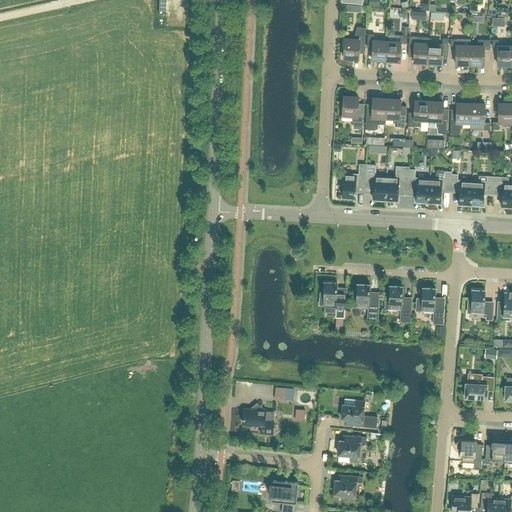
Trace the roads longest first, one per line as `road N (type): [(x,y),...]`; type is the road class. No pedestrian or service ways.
road 1 (secondary): [(200,455),(210,211)]
road 2 (secondary): [(210,211),(221,0)]
road 3 (residential): [(511,79),(328,73)]
road 4 (residential): [(328,73),(321,218)]
road 5 (residential): [(447,415),(455,276)]
road 6 (tertiary): [(458,226),(321,218)]
road 7 (residential): [(318,268),(455,276)]
